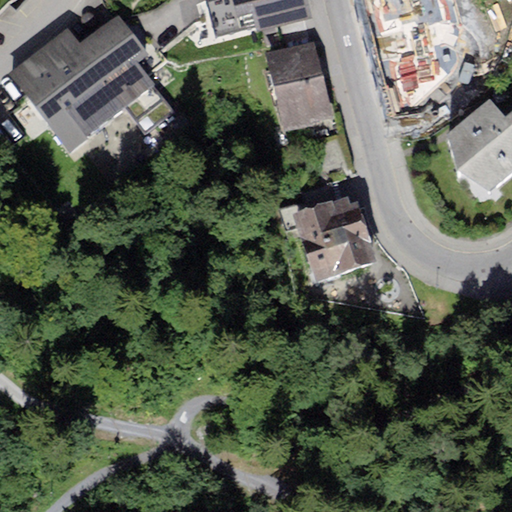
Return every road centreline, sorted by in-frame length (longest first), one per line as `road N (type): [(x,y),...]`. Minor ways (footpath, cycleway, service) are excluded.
road 1 (residential): [(511,256),(495,266),(457,266),(403,231),(337,0)]
road 2 (track): [(176,443),(34,406),(1,383)]
road 3 (track): [(299,511),(288,498),(176,443)]
